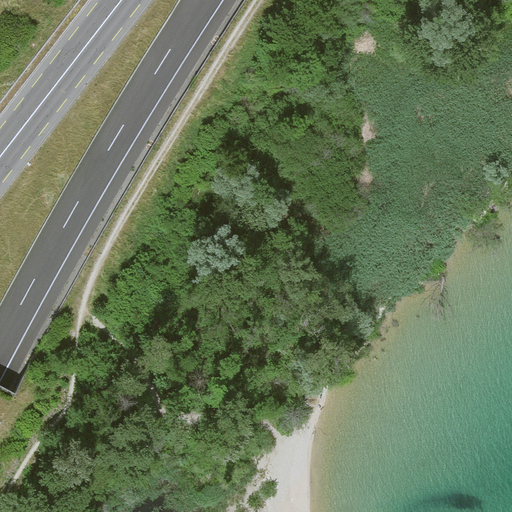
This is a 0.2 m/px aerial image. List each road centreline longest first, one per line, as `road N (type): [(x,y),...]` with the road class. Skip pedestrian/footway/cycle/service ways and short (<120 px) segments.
road 1 (motorway): [(0,346),(145,87),(203,0)]
road 2 (motorway): [(133,0),(0,216)]
road 3 (primary): [(121,0),(0,157)]
